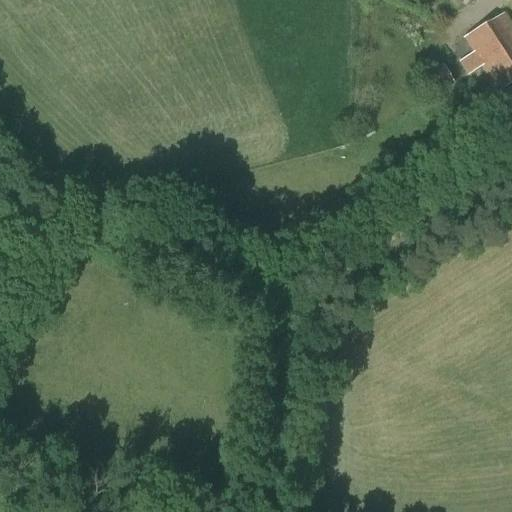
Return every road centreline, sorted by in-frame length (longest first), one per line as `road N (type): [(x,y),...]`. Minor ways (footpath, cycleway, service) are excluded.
road 1 (track): [(0,136),(73,203),(280,306)]
road 2 (track): [(280,306),(341,277),(511,162)]
